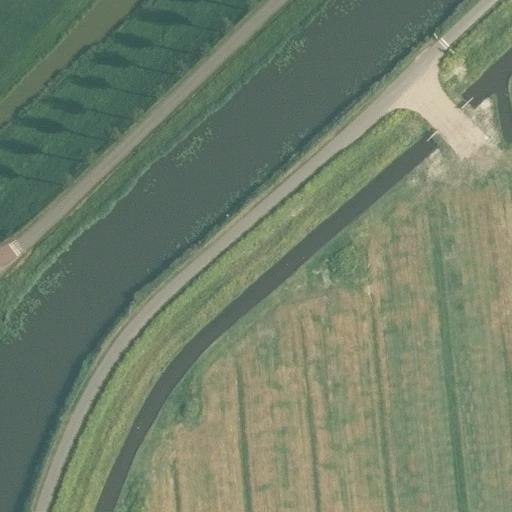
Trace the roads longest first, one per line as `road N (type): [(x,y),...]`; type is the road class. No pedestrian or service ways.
road 1 (unclassified): [(38,511),(85,396),(129,328),(482,0)]
road 2 (unclassified): [(0,248),(276,0)]
